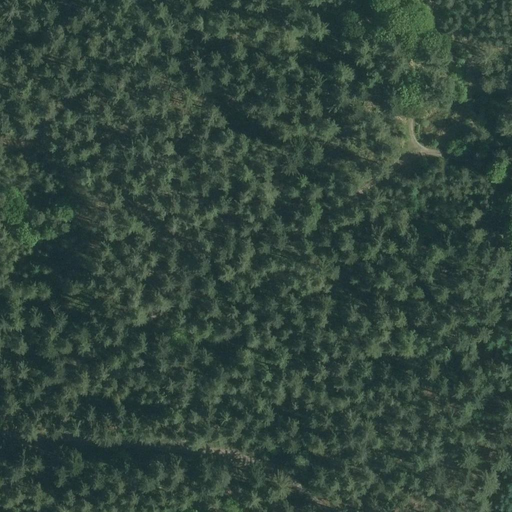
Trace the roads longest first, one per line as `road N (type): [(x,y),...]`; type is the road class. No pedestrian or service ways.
road 1 (track): [(0,415),(414,153)]
road 2 (track): [(0,436),(231,454),(290,477),(328,511)]
road 3 (track): [(395,0),(417,58),(414,153)]
